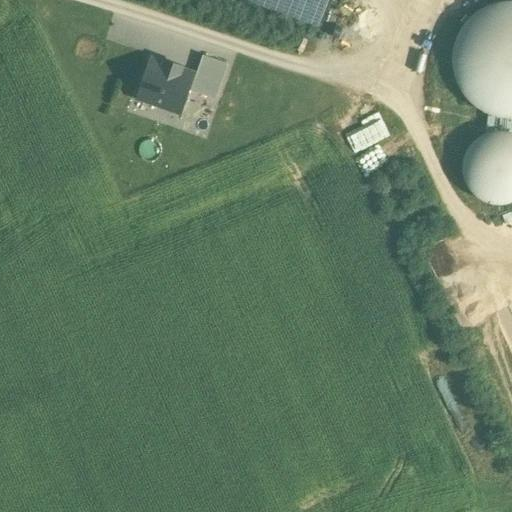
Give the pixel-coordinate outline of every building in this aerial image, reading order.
[(327,0),(265,0),(319,20),(327,0)] [(475,100),(487,108),(499,112),(511,112),(511,0),(487,0),(472,10),(459,26),(453,45),(453,66),(461,85),(475,100)] [(204,55),(197,75),(151,59),(138,97),(181,112),(189,89),(215,99),(227,63),(204,55)] [(511,112),(499,112),(487,108),(486,134),(491,132),(504,132),(511,134),(511,112)] [(463,159),(462,172),(466,185),(474,195),(485,202),(499,204),(511,202),(511,201),(511,134),(504,132),(491,132),(486,134),(478,137),(468,146),(463,159)] [(361,152),(368,172),(406,159),(398,138),(361,152)]
